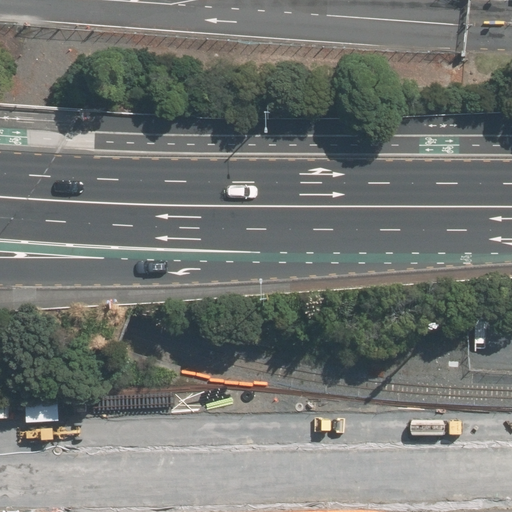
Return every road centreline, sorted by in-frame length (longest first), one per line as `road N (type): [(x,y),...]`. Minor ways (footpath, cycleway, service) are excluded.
road 1 (primary): [(511,210),(317,237),(0,232)]
road 2 (primary): [(0,169),(511,185)]
